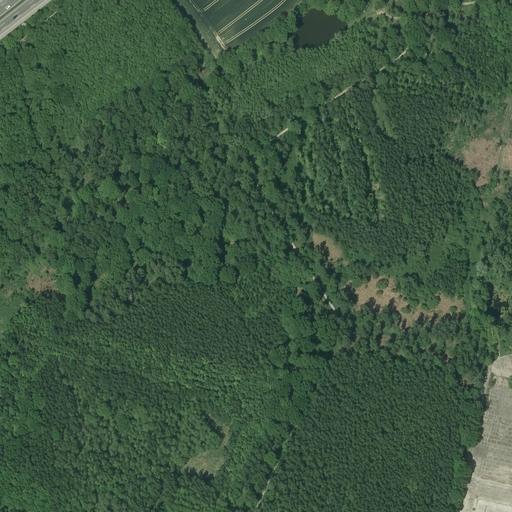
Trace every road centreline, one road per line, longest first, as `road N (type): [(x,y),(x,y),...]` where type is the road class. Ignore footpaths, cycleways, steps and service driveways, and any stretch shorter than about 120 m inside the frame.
road 1 (track): [(511,3),(430,12),(399,58),(255,157),(259,186),(339,323),(254,511)]
road 2 (track): [(511,360),(494,375),(466,511)]
